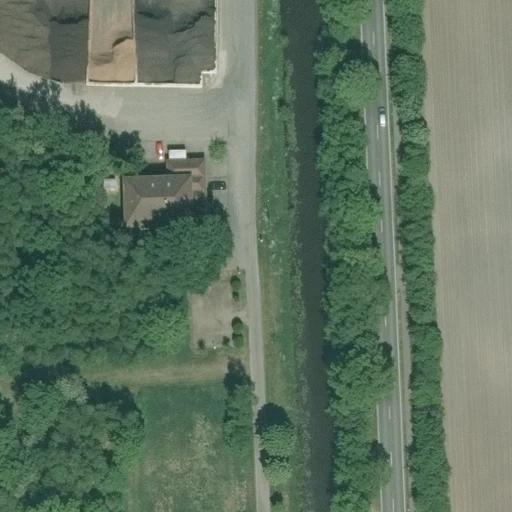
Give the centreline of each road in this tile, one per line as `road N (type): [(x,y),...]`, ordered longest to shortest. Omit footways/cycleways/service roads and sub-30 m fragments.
road 1 (tertiary): [(391,511),(370,0)]
road 2 (unclassified): [(243,0),(258,511)]
